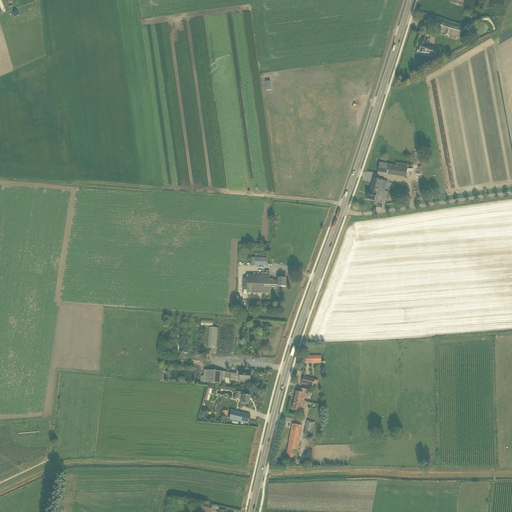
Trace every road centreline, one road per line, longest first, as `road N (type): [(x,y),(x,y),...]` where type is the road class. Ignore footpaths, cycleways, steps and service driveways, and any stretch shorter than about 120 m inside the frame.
road 1 (secondary): [(251,511),(292,348),(341,209)]
road 2 (track): [(343,205),(92,183)]
road 3 (track): [(260,471),(511,470)]
road 4 (secondary): [(341,209),(410,0)]
road 5 (unclassified): [(341,209),(364,214),(511,193)]
road 6 (track): [(382,88),(399,87),(511,26)]
